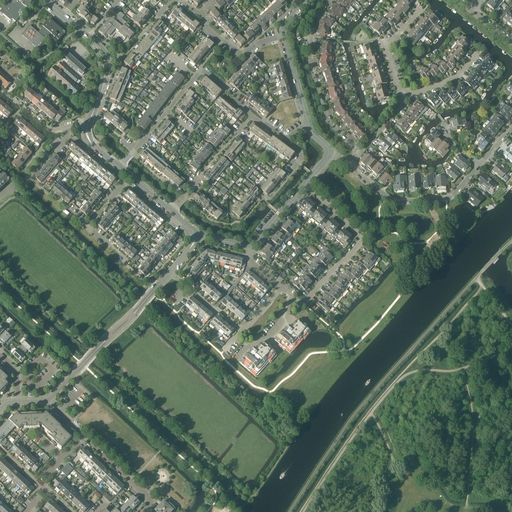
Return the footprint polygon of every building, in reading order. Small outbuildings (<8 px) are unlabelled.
[(4,0),(0,5),(0,9),(1,11),(0,11),(0,12),(10,21),(12,20),(15,22),(29,6),(30,6),(31,6),(31,5),(31,4),(29,2),(30,1),(28,0),(4,0)] [(98,20),(95,17),(90,13),(88,14),(85,11),(86,10),(85,9),(87,7),(89,9),(92,5),(91,5),(94,1),(95,0),(83,0),(81,3),(82,5),(82,6),(76,12),(80,16),(84,19),(89,24),(91,26),(92,24),(94,25),(98,20)] [(189,0),(188,1),(191,4),(192,2),(194,4),(192,5),(196,8),(201,2),(201,3),(203,1),(205,3),(206,0),(189,0)] [(228,6),(222,0),(219,0),(220,0),(221,2),(219,3),(218,2),(213,6),(214,8),(213,10),(208,15),(211,19),(213,17),(214,18),(213,20),(216,23),(221,18),(217,13),(221,10),(222,11),(228,6)] [(282,0),(278,0),(277,2),(282,8),(284,6),(287,9),(289,7),(287,5),(289,3),(285,0),(283,0),(283,1),(282,0)] [(338,0),(339,0),(337,2),(345,12),(348,9),(347,7),(349,5),(344,0),(338,0)] [(397,3),(397,4),(406,12),(409,9),(408,8),(410,6),(409,5),(403,0),(402,0),(399,4),(397,3)] [(491,0),(487,5),(490,8),(489,10),(493,14),(499,8),(497,6),(491,0)] [(277,2),(273,6),(281,15),(283,13),(280,10),(282,8),(277,2)] [(337,2),(331,7),(340,17),(346,12),(345,12),(337,2)] [(397,6),(394,10),(401,17),(403,14),(404,15),(406,12),(397,4),(396,4),(397,6)] [(174,13),(170,17),(175,20),(176,19),(182,12),(176,6),(172,11),(174,13)] [(281,15),(273,6),(269,9),(274,15),(277,13),(279,16),(281,15)] [(145,7),(140,12),(147,19),(153,12),(148,8),(148,9),(145,7)] [(329,11),(327,13),(335,22),(340,17),(331,7),(328,10),(329,11)] [(269,9),(265,13),(273,22),(275,20),(272,17),(274,15),(269,9)] [(392,9),(387,14),(397,23),(400,19),(399,19),(401,17),(394,10),(392,9)] [(126,23),(122,19),(124,16),(120,13),(117,11),(116,12),(118,15),(119,15),(119,16),(115,13),(112,17),(113,19),(109,24),(106,22),(98,32),(106,38),(108,36),(109,37),(115,30),(118,32),(118,33),(125,39),(126,38),(129,40),(132,37),(133,36),(135,32),(126,24),(126,23)] [(507,23),(511,17),(511,13),(509,11),(503,19),(507,23)] [(140,12),(137,16),(144,23),(147,19),(140,12)] [(182,12),(176,19),(179,21),(176,24),(178,25),(186,15),(182,12)] [(265,13),(261,17),(267,23),(269,21),(272,24),(273,22),(265,13)] [(335,22),(327,13),(322,18),(330,27),(331,28),(333,26),(335,27),(338,25),(336,23),(335,22)] [(225,14),(221,18),(216,23),(215,23),(217,25),(218,24),(221,27),(227,20),(225,18),(227,16),(225,14)] [(387,14),(383,19),(383,20),(389,25),(392,27),(393,25),(394,26),(397,23),(387,14)] [(428,16),(425,19),(433,26),(435,27),(438,24),(436,22),(438,20),(435,18),(435,17),(432,14),(431,15),(431,14),(429,16),(428,16)] [(144,23),(137,16),(135,15),(131,19),(140,27),(144,23)] [(186,15),(178,25),(179,26),(182,24),(184,26),(190,19),(186,15)] [(261,17),(257,20),(265,29),(267,28),(264,25),(267,23),(261,17)] [(383,20),(383,19),(382,19),(380,17),(375,23),(385,31),(388,28),(387,27),(389,25),(383,20)] [(330,27),(322,18),(321,18),(318,21),(317,27),(319,27),(318,34),(320,34),(319,37),(325,38),(326,35),(328,35),(329,28),(330,27)] [(425,19),(424,18),(422,20),(422,19),(419,23),(429,31),(433,26),(425,19)] [(155,25),(163,32),(166,27),(164,25),(166,23),(165,23),(161,19),(155,25)] [(192,20),(190,19),(184,26),(188,30),(189,29),(195,22),(192,19),(192,20)] [(21,36),(37,49),(37,50),(45,40),(45,39),(49,34),(53,36),(52,37),(52,38),(54,39),(55,38),(58,41),(65,33),(49,20),(42,27),(43,28),(39,34),(30,26),(21,36)] [(230,23),(227,20),(221,27),(223,29),(222,30),(224,32),(233,23),(232,21),(230,23)] [(257,20),(253,24),(259,30),(261,28),(264,31),(265,29),(257,20)] [(202,27),(195,22),(189,29),(193,33),(195,30),(198,32),(202,27)] [(235,24),(233,23),(224,32),(225,34),(226,33),(229,35),(235,29),(233,26),(235,24)] [(385,31),(375,23),(371,28),(380,36),(382,33),(383,34),(385,31)] [(429,31),(419,23),(416,26),(417,27),(415,29),(424,36),(429,31)] [(259,30),(253,24),(249,28),(250,29),(257,36),(257,37),(259,35),(257,32),(259,30)] [(155,25),(152,30),(160,36),(162,38),(165,34),(163,32),(155,25)] [(238,32),(235,29),(229,35),(231,38),(230,39),(232,41),(238,35),(242,32),(240,30),(238,32)] [(238,35),(232,41),(235,43),(236,42),(238,44),(236,45),(239,49),(245,43),(245,44),(247,43),(249,44),(253,40),(252,38),(254,36),(255,38),(257,36),(250,29),(247,32),(248,33),(242,40),(238,35)] [(424,36),(415,29),(413,31),(412,30),(410,33),(420,42),(424,36)] [(150,33),(149,34),(156,41),(160,36),(152,30),(149,32),(150,33)] [(408,37),(406,40),(413,46),(417,42),(419,43),(420,42),(410,33),(407,37),(408,37)] [(149,34),(145,38),(153,45),(156,41),(149,34)] [(461,36),(456,43),(464,49),(466,46),(467,47),(470,44),(461,36)] [(153,45),(145,38),(142,43),(149,49),(153,45)] [(202,40),(211,48),(215,43),(211,39),(209,41),(205,38),(202,40)] [(211,48),(202,40),(201,42),(202,43),(199,46),(206,53),(207,52),(211,48)] [(464,49),(456,43),(455,42),(454,43),(456,45),(452,50),(453,51),(461,58),(464,54),(465,55),(467,52),(464,49)] [(142,43),(138,47),(146,53),(149,49),(142,43)] [(365,54),(375,51),(373,44),(367,46),(367,44),(364,45),(364,47),(361,48),(362,51),(363,51),(364,54),(365,54)] [(61,56),(68,48),(65,46),(59,54),(61,56)] [(206,53),(199,46),(194,51),(202,58),(206,53)] [(146,53),(138,47),(135,51),(142,57),(146,53)] [(333,49),(321,47),(319,53),(320,53),(332,55),(333,49)] [(142,57),(135,51),(134,52),(133,51),(131,54),(138,61),(139,61),(142,57)] [(194,51),(190,56),(197,63),(202,58),(194,51)] [(375,51),(365,54),(367,61),(368,60),(377,58),(377,57),(375,51)] [(461,58),(453,51),(448,57),(456,64),(456,65),(459,62),(458,61),(461,58)] [(320,53),(318,64),(332,63),(333,63),(335,56),(332,55),(320,53)] [(66,55),(63,58),(82,76),(85,72),(84,71),(86,69),(68,54),(67,55),(66,55)] [(131,54),(127,58),(134,65),(138,61),(131,54)] [(251,58),(249,60),(256,66),(258,63),(261,65),(262,63),(252,54),(250,57),(251,58)] [(197,63),(190,56),(188,59),(190,61),(188,64),(193,68),(197,63)] [(379,57),(377,57),(377,58),(368,60),(370,67),(381,64),(381,63),(379,57)] [(456,64),(448,57),(443,63),(448,68),(451,71),(454,68),(453,67),(456,64)] [(134,65),(127,58),(123,63),(131,69),(134,65)] [(483,61),(481,64),(488,70),(491,73),(497,65),(495,64),(494,65),(487,59),(484,62),(483,61)] [(246,62),(244,64),(255,72),(256,71),(254,69),(256,66),(249,60),(247,63),(246,62)] [(439,60),(433,66),(439,71),(443,75),(446,72),(445,71),(448,68),(443,63),(439,60)] [(57,66),(60,69),(59,70),(55,67),(49,74),(74,96),(80,89),(61,72),(62,71),(75,83),(79,79),(61,63),(57,66)] [(275,72),(283,69),(282,66),(284,66),(283,63),(270,67),(269,67),(269,69),(271,69),(274,68),(275,72)] [(370,67),(368,67),(369,71),(371,70),(372,73),(384,70),(382,63),(381,63),(381,64),(370,67)] [(244,67),(241,70),(248,75),(251,72),(253,74),(255,72),(244,64),(242,66),(244,67)] [(431,64),(426,70),(430,74),(435,78),(437,75),(436,74),(439,71),(433,66),(431,64)] [(488,70),(481,64),(478,67),(477,67),(475,70),(475,71),(483,77),(488,70)] [(430,74),(426,70),(422,66),(416,73),(426,81),(428,78),(427,78),(430,74)] [(335,67),(334,68),(323,71),(321,71),(323,77),(336,73),(335,67)] [(122,68),(120,74),(129,78),(132,79),(132,77),(129,75),(131,72),(122,68)] [(276,75),(273,76),(273,78),(286,75),(286,72),(284,73),(283,69),(275,72),(276,75)] [(238,71),(236,73),(247,82),(248,80),(246,78),(248,75),(241,70),(239,72),(238,71)] [(372,73),(370,74),(371,77),(373,77),(374,80),(385,77),(386,77),(384,70),(372,73)] [(12,82),(0,71),(0,83),(6,89),(12,82)] [(483,77),(475,71),(473,74),(472,73),(469,76),(470,77),(477,83),(483,77)] [(177,73),(173,78),(181,83),(184,79),(180,75),(177,73)] [(247,82),(236,73),(235,75),(236,76),(234,79),(241,85),(243,82),(246,84),(247,82)] [(338,79),(336,73),(323,77),(324,80),(325,80),(326,83),(338,79)] [(129,78),(120,74),(118,77),(119,77),(118,79),(127,83),(129,78)] [(287,77),(286,75),(273,78),(271,79),(272,81),(277,80),(278,83),(287,81),(286,77),(287,77)] [(387,84),(385,77),(374,80),(376,87),(385,84),(387,84)] [(467,79),(464,82),(472,89),(471,90),(473,92),(479,84),(477,83),(470,77),(468,80),(467,79)] [(173,78),(170,82),(178,88),(181,83),(173,78)] [(205,78),(201,83),(197,88),(198,89),(200,86),(207,92),(213,85),(205,78)] [(118,79),(116,84),(125,88),(127,83),(118,79)] [(241,85),(234,79),(232,82),(231,81),(229,83),(239,91),(241,89),(239,88),(241,85)] [(338,79),(326,83),(324,83),(325,86),(327,86),(327,89),(328,89),(339,86),(340,86),(338,79)] [(178,88),(170,82),(169,81),(166,86),(174,91),(175,90),(175,91),(178,88)] [(287,81),(278,83),(279,87),(276,88),(277,90),(290,86),(289,84),(288,84),(287,81)] [(115,85),(113,89),(123,93),(125,88),(116,84),(116,86),(115,85)] [(376,87),(374,87),(376,94),(387,91),(385,84),(376,87)] [(222,92),(213,85),(207,92),(216,99),(222,92)] [(327,89),(326,89),(328,95),(340,92),(343,91),(341,85),(340,86),(339,86),(328,89),(327,89)] [(456,87),(453,90),(459,95),(461,97),(467,91),(460,85),(457,88),(456,87)] [(166,86),(163,90),(170,96),(174,91),(166,86)] [(290,86),(277,90),(277,92),(280,91),(281,95),(290,92),(289,89),(290,89),(290,86)] [(190,90),(186,95),(194,101),(194,102),(196,103),(200,99),(194,95),(196,92),(194,91),(193,90),(191,88),(190,90)] [(447,90),(445,93),(451,99),(454,102),(459,95),(453,90),(451,88),(448,91),(447,90)] [(25,102),(33,92),(29,89),(23,95),(26,97),(23,100),(25,102)] [(123,93),(113,89),(112,92),(113,92),(112,94),(121,98),(123,93)] [(170,96),(163,90),(159,94),(167,100),(170,96)] [(387,91),(376,94),(378,101),(380,100),(380,101),(384,100),(383,99),(389,98),(387,91)] [(451,99),(445,93),(442,91),(439,94),(438,93),(436,96),(442,102),(445,105),(451,99)] [(33,92),(25,102),(26,103),(29,100),(31,102),(37,96),(33,92)] [(252,106),(258,99),(255,96),(257,94),(255,92),(246,103),(249,105),(250,103),(252,106)] [(290,92),(281,95),(282,98),(279,99),(280,102),(293,98),(292,95),(291,96),(290,92)] [(340,92),(328,95),(330,102),(332,102),(342,98),(340,92)] [(34,104),(31,107),(33,109),(41,99),(43,97),(39,94),(37,96),(31,102),(34,104)] [(112,94),(109,102),(110,102),(111,103),(115,104),(123,107),(124,107),(124,105),(125,105),(119,103),(121,98),(112,94)] [(159,94),(156,99),(164,104),(167,100),(159,94)] [(442,102),(436,96),(433,94),(430,97),(429,96),(427,99),(434,106),(433,107),(436,109),(442,102)] [(194,101),(186,95),(184,98),(184,99),(183,100),(191,106),(194,102),(194,101)] [(217,110),(225,100),(221,97),(215,104),(218,106),(215,109),(217,110)] [(343,98),(342,98),(332,102),(333,107),(332,107),(334,113),(345,106),(346,106),(343,98)] [(45,103),(41,99),(33,109),(35,110),(37,107),(40,109),(45,103)] [(156,99),(153,103),(160,109),(164,104),(156,99)] [(261,101),(258,99),(252,106),(255,108),(254,109),(256,111),(265,100),(263,99),(261,101)] [(191,106),(183,100),(180,105),(188,111),(191,106)] [(229,104),(225,100),(217,110),(218,112),(220,109),(223,111),(229,104)] [(265,100),(256,111),(258,112),(259,111),(261,113),(267,107),(264,104),(266,102),(265,100)] [(412,108),(421,116),(424,112),(428,109),(425,107),(424,108),(416,101),(414,103),(415,104),(412,108)] [(45,103),(40,109),(42,111),(40,114),(41,116),(49,106),(45,103)] [(160,109),(153,103),(150,107),(157,113),(160,109)] [(502,103),(497,108),(500,110),(498,113),(507,120),(511,113),(511,110),(510,108),(509,109),(504,105),(502,103)] [(229,104),(223,111),(227,115),(234,107),(229,104)] [(5,105),(0,109),(0,112),(3,115),(9,108),(5,105)] [(180,105),(175,111),(180,115),(182,113),(184,115),(186,116),(190,112),(188,111),(180,105)] [(49,106),(41,116),(43,117),(45,114),(48,116),(53,110),(49,106)] [(345,106),(334,113),(333,113),(336,117),(338,116),(341,119),(349,111),(347,110),(348,109),(345,106)] [(63,107),(57,113),(53,118),(55,119),(58,122),(66,112),(64,111),(65,109),(63,107)] [(157,113),(150,107),(146,111),(154,117),(157,113)] [(235,108),(234,107),(227,115),(232,118),(238,110),(235,108)] [(270,109),(267,107),(261,113),(264,116),(263,117),(265,119),(274,108),(272,107),(270,109)] [(9,108),(3,115),(7,118),(13,112),(9,108)] [(408,110),(405,113),(414,120),(414,121),(416,122),(421,116),(412,108),(409,111),(408,110)] [(57,113),(53,110),(48,116),(50,118),(49,120),(52,123),(55,119),(53,118),(57,113)] [(245,116),(238,110),(232,118),(236,121),(238,119),(241,121),(245,116)] [(110,122),(116,115),(112,111),(110,114),(108,112),(104,117),(110,122)] [(154,117),(146,111),(143,116),(144,116),(151,122),(154,119),(153,119),(154,117)] [(349,111),(341,119),(340,119),(344,124),(354,115),(349,111)] [(404,117),(401,120),(409,127),(409,126),(414,121),(414,120),(405,113),(403,116),(404,117)] [(354,114),(354,115),(344,124),(348,128),(357,120),(355,118),(357,117),(354,114)] [(490,122),(499,130),(505,122),(496,114),(490,122)] [(116,115),(110,122),(114,126),(123,116),(121,115),(119,117),(116,115)] [(124,115),(123,116),(114,126),(119,129),(125,122),(122,120),(124,117),(125,116),(124,115)] [(151,122),(144,116),(140,121),(148,126),(151,122)] [(18,128),(24,121),(19,117),(14,124),(18,128)] [(169,118),(163,125),(170,131),(174,127),(171,125),(173,122),(169,118)] [(449,122),(452,132),(462,129),(461,126),(467,125),(465,118),(459,119),(459,120),(453,122),(453,121),(449,122)] [(357,120),(348,128),(346,130),(350,134),(351,133),(355,137),(364,128),(357,120)] [(409,127),(401,120),(398,123),(397,123),(395,125),(405,134),(410,128),(409,126),(409,127)] [(28,125),(24,121),(18,128),(22,131),(28,125)] [(148,126),(140,121),(137,125),(140,127),(138,130),(143,133),(148,126)] [(129,126),(125,122),(119,129),(125,135),(129,130),(127,128),(129,126)] [(487,125),(483,130),(492,137),(499,130),(490,122),(489,123),(488,122),(486,124),(487,125)] [(255,124),(251,129),(249,132),(254,135),(259,128),(255,124)] [(28,125),(22,131),(26,135),(32,128),(28,125)] [(170,131),(163,125),(160,129),(167,135),(170,131)] [(225,126),(224,125),(223,126),(222,127),(220,125),(217,128),(219,130),(227,136),(232,130),(228,126),(227,126),(226,125),(225,126)] [(32,128),(26,135),(30,138),(36,132),(32,128)] [(217,128),(213,132),(222,140),(224,139),(227,136),(219,130),(217,128)] [(264,131),(259,128),(254,135),(258,139),(264,131)] [(368,132),(364,128),(355,137),(357,139),(358,137),(360,140),(364,137),(367,135),(366,134),(368,132)] [(438,137),(438,138),(440,136),(437,134),(440,131),(437,128),(426,140),(431,145),(438,137)] [(167,135),(160,129),(158,130),(155,133),(163,140),(167,135)] [(264,131),(258,139),(263,142),(268,134),(264,131)] [(40,135),(36,132),(30,138),(35,142),(40,135)] [(219,144),(222,140),(213,132),(211,135),(211,134),(209,136),(219,144)] [(488,136),(483,132),(476,141),(480,145),(478,147),(482,151),(490,142),(486,139),(488,136)] [(163,140),(155,133),(150,139),(154,143),(155,142),(158,144),(159,143),(161,145),(164,141),(163,140)] [(268,134),(263,142),(267,145),(273,137),(268,134)] [(40,135),(35,142),(39,145),(44,139),(40,135)] [(389,135),(385,140),(391,145),(392,147),(394,144),(395,144),(397,143),(398,143),(400,144),(402,142),(394,135),(392,137),(389,135)] [(219,144),(209,136),(206,140),(215,148),(219,144)] [(240,136),(234,142),(241,149),(245,145),(242,142),(244,140),(240,136)] [(273,137),(267,145),(271,148),(277,141),(273,137)] [(431,145),(429,147),(432,150),(433,149),(436,151),(437,150),(443,142),(438,138),(438,137),(431,145)] [(385,140),(383,139),(379,144),(382,147),(379,149),(384,153),(391,145),(385,140)] [(277,141),(271,148),(276,152),(281,144),(277,141)] [(72,151),(78,145),(74,142),(68,148),(72,151)] [(241,149),(234,142),(231,145),(232,146),(231,147),(238,154),(242,149),(241,149)] [(448,147),(443,142),(437,150),(441,154),(440,156),(443,158),(448,152),(445,150),(448,147)] [(201,145),(200,146),(210,155),(214,150),(206,144),(204,147),(201,145)] [(286,147),(281,144),(276,152),(280,155),(286,147)] [(78,145),(72,151),(71,153),(74,156),(81,148),(78,145)] [(210,155),(200,146),(199,147),(199,148),(197,151),(199,153),(206,159),(210,155)] [(238,154),(231,147),(227,152),(237,160),(239,159),(236,156),(238,154)] [(290,150),(286,147),(280,155),(284,158),(290,150)] [(511,148),(510,147),(503,155),(511,162),(511,148)] [(22,152),(28,158),(32,153),(25,148),(22,152)] [(85,151),(81,148),(74,156),(78,160),(85,151)] [(147,149),(145,151),(141,156),(145,160),(153,150),(151,148),(149,151),(147,149)] [(153,150),(145,160),(149,163),(155,156),(153,154),(155,152),(153,150)] [(292,152),(290,150),(284,158),(287,160),(285,163),(287,164),(293,155),(295,156),(297,154),(293,151),(292,152)] [(89,155),(85,151),(78,160),(82,163),(89,155)] [(28,158),(22,152),(18,156),(25,162),(28,158)] [(237,160),(227,152),(224,156),(231,162),(234,159),(236,162),(237,160)] [(199,153),(196,157),(203,163),(206,159),(199,153)] [(54,154),(51,158),(59,166),(63,162),(54,154)] [(363,158),(359,163),(362,165),(360,167),(363,169),(373,158),(371,156),(370,157),(367,154),(366,154),(363,157),(363,158)] [(93,158),(89,155),(82,163),(86,166),(93,158)] [(454,165),(460,170),(462,168),(465,170),(470,165),(464,161),(465,160),(459,155),(455,159),(457,161),(454,165)] [(25,162),(18,156),(15,160),(21,166),(25,162)] [(160,160),(155,156),(149,163),(153,167),(160,160)] [(203,163),(196,157),(192,161),(193,161),(200,168),(203,165),(202,164),(203,163)] [(59,166),(51,158),(48,162),(56,169),(59,166)] [(97,162),(93,158),(86,166),(90,170),(97,162)] [(219,162),(229,170),(230,171),(231,170),(227,167),(230,164),(222,158),(219,162)] [(376,160),(373,158),(363,169),(365,171),(367,169),(370,172),(371,171),(377,163),(375,161),(376,160)] [(21,166),(15,160),(11,164),(18,170),(21,166)] [(160,160),(153,167),(157,170),(164,163),(160,160)] [(200,168),(193,161),(188,167),(191,169),(190,170),(194,174),(200,168)] [(377,163),(371,171),(374,173),(372,175),(375,178),(380,173),(379,172),(384,166),(379,161),(377,163)] [(492,171),(503,180),(505,182),(508,179),(506,176),(505,175),(509,171),(498,161),(494,165),(496,167),(492,171)] [(48,162),(44,166),(53,173),(56,169),(48,162)] [(101,165),(97,162),(90,170),(94,173),(101,165)] [(219,162),(215,166),(222,172),(225,170),(227,172),(229,170),(219,162)] [(164,163),(157,170),(161,174),(168,167),(164,163)] [(449,167),(451,169),(447,174),(455,181),(459,175),(454,171),(456,168),(451,164),(449,167)] [(105,168),(101,165),(94,173),(98,176),(105,168)] [(44,166),(41,170),(49,177),(53,173),(44,166)] [(222,172),(215,166),(212,170),(219,176),(222,172)] [(161,174),(165,177),(168,180),(171,182),(175,185),(180,190),(185,185),(183,183),(187,178),(185,177),(183,179),(181,178),(178,175),(174,172),(171,169),(168,167),(161,174)] [(272,170),(282,179),(288,173),(283,169),(281,171),(278,169),(276,168),(276,169),(274,167),(272,170)] [(105,168),(98,176),(102,180),(108,172),(105,168)] [(246,175),(245,176),(247,178),(249,177),(251,174),(253,172),(257,175),(259,174),(252,168),(249,172),(247,175),(246,175)] [(41,170),(38,174),(46,181),(49,177),(41,170)] [(210,171),(207,174),(215,181),(219,176),(212,170),(210,171)] [(282,179),(272,170),(269,173),(270,174),(269,176),(270,177),(278,183),(279,182),(282,179)] [(112,175),(108,172),(102,180),(105,183),(112,175)] [(0,188),(8,182),(9,182),(3,174),(2,174),(0,175),(0,188)] [(46,181),(38,174),(34,178),(43,185),(46,181)] [(215,181),(207,174),(202,180),(206,184),(208,182),(211,184),(212,185),(213,185),(216,182),(215,181)] [(379,181),(384,186),(388,181),(390,183),(393,180),(385,174),(379,181)] [(478,184),(487,191),(486,192),(489,194),(490,194),(491,194),(492,193),(493,192),(493,191),(492,190),(491,189),(495,184),(484,174),(480,179),(481,180),(478,184)] [(112,175),(105,183),(110,187),(117,178),(112,175)] [(416,175),(416,177),(408,177),(409,190),(417,189),(416,183),(420,183),(419,175),(416,175)] [(434,182),(433,177),(433,175),(430,176),(430,177),(427,177),(427,178),(423,179),(424,189),(431,188),(431,182),(434,182)] [(396,185),(393,185),(394,190),(404,189),(403,183),(406,183),(406,176),(396,177),(396,185)] [(270,177),(267,181),(274,187),(278,183),(270,177)] [(445,179),(445,177),(435,178),(436,191),(446,190),(445,185),(448,185),(448,179),(445,179)] [(264,178),(260,182),(261,182),(271,191),(274,187),(267,181),(264,178)] [(56,194),(62,188),(63,185),(59,182),(52,191),(56,194)] [(271,191),(261,182),(259,184),(262,186),(260,189),(267,195),(271,191)] [(62,188),(56,194),(60,197),(65,191),(67,189),(63,185),(62,188)] [(253,186),(249,191),(257,197),(259,195),(259,194),(260,193),(253,186)] [(464,197),(475,206),(478,202),(480,203),(483,199),(471,188),(464,197)] [(65,191),(60,197),(64,201),(69,194),(71,192),(67,189),(65,191)] [(127,201),(134,193),(130,189),(123,198),(127,201)] [(95,190),(92,194),(94,195),(100,201),(104,197),(95,190)] [(257,197),(249,191),(246,195),(253,201),(254,200),(255,200),(257,197)] [(71,192),(69,194),(64,201),(68,204),(75,196),(71,192)] [(196,203),(202,196),(198,192),(196,195),(193,193),(189,198),(196,203)] [(138,196),(134,193),(127,201),(130,204),(138,196)] [(94,195),(90,199),(97,205),(100,201),(94,195)] [(202,195),(202,196),(196,203),(199,206),(199,205),(200,206),(207,199),(202,195)] [(241,195),(239,197),(249,205),(253,201),(246,195),(243,197),(241,195)] [(138,196),(130,204),(134,208),(141,200),(138,196)] [(249,205),(239,197),(238,198),(241,200),(238,203),(246,209),(249,205)] [(303,211),(311,202),(307,198),(305,201),(302,199),(296,207),(298,209),(299,208),(303,211)] [(97,205),(90,199),(87,203),(94,208),(97,205)] [(207,199),(200,206),(205,210),(211,202),(207,199)] [(141,200),(134,208),(138,211),(145,203),(141,200)] [(94,208),(87,203),(85,201),(82,205),(90,212),(94,208)] [(246,209),(238,203),(236,201),(233,206),(235,208),(243,214),(245,211),(246,209)] [(215,206),(211,202),(205,210),(209,213),(215,206)] [(311,202),(303,211),(306,214),(306,215),(308,217),(315,210),(312,208),(315,205),(311,202)] [(149,206),(145,203),(138,211),(142,214),(149,206)] [(82,205),(78,209),(87,217),(90,212),(82,205)] [(114,205),(110,209),(117,215),(120,211),(114,205)] [(153,210),(149,206),(142,214),(146,218),(153,210)] [(215,206),(209,213),(213,217),(219,209),(215,206)] [(221,207),(219,209),(213,217),(217,220),(221,216),(222,217),(226,213),(226,211),(221,207)] [(243,214),(235,208),(231,213),(233,216),(235,214),(239,218),(243,214)] [(117,215),(110,209),(107,213),(115,220),(119,216),(117,215)] [(315,210),(308,217),(310,219),(311,219),(315,222),(323,212),(319,209),(317,212),(315,210)] [(157,213),(153,210),(146,218),(150,221),(157,213)] [(323,212),(315,222),(319,225),(318,226),(320,228),(327,220),(325,218),(327,215),(323,212)] [(107,213),(104,217),(112,224),(115,220),(107,213)] [(161,216),(157,213),(150,221),(154,225),(155,223),(161,216)] [(161,216),(155,223),(159,226),(165,220),(161,216)] [(112,224),(104,217),(100,221),(109,228),(112,224)] [(327,220),(320,228),(322,230),(323,229),(327,232),(335,223),(331,219),(329,222),(327,220)] [(288,220),(285,224),(294,233),(298,229),(298,230),(301,227),(293,221),(291,223),(288,220)] [(109,228),(100,221),(97,225),(105,232),(109,228)] [(339,226),(335,223),(327,232),(331,235),(330,236),(332,238),(339,231),(337,229),(339,226)] [(294,233),(285,224),(281,228),(284,231),(282,233),(290,239),(292,237),(291,236),(294,233)] [(166,234),(175,241),(178,237),(170,230),(166,234)] [(341,232),(339,231),(332,238),(335,240),(335,239),(339,243),(347,233),(343,230),(341,232)] [(290,239),(282,233),(281,235),(278,232),(274,236),(284,245),(287,241),(288,242),(290,239)] [(112,242),(116,245),(123,237),(119,233),(112,242)] [(347,233),(339,243),(343,246),(342,247),(345,249),(351,241),(349,239),(351,236),(347,233)] [(175,241),(166,234),(163,237),(171,245),(175,241)] [(284,245),(274,236),(271,240),(274,243),(272,245),(280,252),(282,249),(281,248),(284,245)] [(123,237),(116,245),(120,248),(127,240),(123,237)] [(163,237),(160,241),(169,249),(171,247),(170,246),(171,245),(163,237)] [(128,239),(127,240),(120,248),(124,252),(131,243),(132,242),(128,239)] [(160,241),(156,245),(166,253),(169,249),(160,241)] [(131,243),(124,252),(128,255),(135,247),(131,243)] [(166,253),(156,245),(153,249),(155,251),(161,256),(162,257),(166,253)] [(280,252),(272,245),(270,247),(267,245),(264,249),(274,257),(277,253),(278,254),(280,252)] [(135,247),(128,255),(132,258),(139,250),(135,247)] [(323,250),(319,254),(329,262),(332,258),(330,256),(331,254),(324,247),(322,250),(323,250)] [(274,257),(264,249),(261,253),(263,255),(261,257),(269,264),(271,261),(270,261),(274,257)] [(206,250),(199,258),(205,263),(209,259),(206,250)] [(216,252),(206,250),(209,259),(214,261),(216,252)] [(155,251),(152,255),(158,260),(161,256),(155,251)] [(365,258),(374,266),(376,262),(377,263),(380,260),(376,256),(375,257),(368,251),(366,254),(368,255),(365,258)] [(150,253),(146,257),(148,259),(155,264),(158,260),(152,255),(150,253)] [(329,262),(319,254),(316,258),(315,257),(313,259),(321,266),(323,264),(326,266),(329,262)] [(232,256),(229,267),(234,268),(237,258),(232,256)] [(199,258),(195,262),(202,268),(205,263),(199,258)] [(237,258),(234,268),(240,270),(243,259),(237,258)] [(374,266),(365,258),(363,261),(361,260),(359,262),(367,270),(369,271),(374,266)] [(155,264),(148,259),(145,262),(151,268),(155,264)] [(321,266),(313,259),(311,262),(312,262),(309,266),(319,274),(322,270),(319,268),(321,266)] [(143,261),(140,265),(142,266),(148,272),(151,268),(145,262),(143,261)] [(202,268),(195,262),(191,266),(200,273),(203,269),(202,268)] [(367,270),(359,262),(356,265),(354,263),(352,266),(362,275),(367,270)] [(138,270),(137,273),(142,277),(144,275),(145,276),(148,272),(142,266),(138,270)] [(191,266),(188,270),(194,276),(196,278),(200,273),(191,266)] [(319,274),(309,266),(306,270),(305,269),(303,271),(311,278),(312,276),(315,278),(319,274)] [(352,270),(349,273),(354,278),(357,281),(362,275),(352,266),(350,268),(352,270)] [(194,276),(188,270),(184,274),(191,280),(194,276)] [(247,281),(253,275),(248,271),(241,279),(245,283),(247,281)] [(311,278),(303,271),(301,274),(302,275),(299,278),(308,287),(312,283),(309,280),(311,278)] [(343,271),(340,275),(350,283),(354,278),(349,273),(346,271),(345,272),(343,271)] [(253,275),(247,281),(251,285),(257,278),(253,275)] [(350,283),(340,275),(337,277),(339,279),(337,282),(338,283),(345,289),(350,283)] [(261,282),(257,278),(251,285),(255,288),(261,282)] [(308,287),(299,278),(295,282),(294,281),(292,284),(300,290),(302,288),(305,290),(308,287)] [(209,285),(210,285),(211,283),(207,279),(200,288),(204,291),(209,285)] [(265,285),(261,282),(255,288),(259,292),(265,285)] [(209,285),(204,291),(208,295),(214,288),(215,286),(211,283),(210,285),(209,285)] [(345,289),(338,283),(335,286),(334,285),(332,287),(342,296),(346,290),(345,289)] [(265,285),(259,292),(258,293),(260,295),(259,296),(261,298),(269,289),(265,285)] [(215,286),(214,288),(208,295),(212,298),(219,290),(215,286)] [(342,296),(332,287),(330,290),(331,291),(329,294),(337,301),(342,296)] [(219,290),(212,298),(216,302),(224,293),(219,290)] [(325,295),(322,298),(333,307),(338,301),(337,301),(329,294),(326,291),(324,294),(325,295)] [(225,306),(231,300),(227,296),(221,303),(225,306)] [(190,307),(196,301),(192,297),(186,304),(190,307)] [(231,300),(225,306),(229,310),(235,303),(235,304),(237,302),(233,298),(231,300)] [(333,307),(322,298),(320,301),(319,300),(315,304),(321,309),(322,308),(323,308),(322,310),(326,313),(329,309),(330,310),(333,307)] [(196,301),(190,307),(194,311),(200,304),(196,301)] [(235,303),(229,310),(233,313),(241,305),(237,302),(235,304),(235,303)] [(200,304),(194,311),(193,313),(197,316),(198,314),(204,308),(200,304)] [(245,308),(241,305),(233,313),(238,317),(245,308)] [(208,311),(204,308),(198,314),(202,318),(208,311)] [(247,310),(245,308),(238,317),(242,321),(250,311),(248,309),(247,310)] [(208,311),(202,318),(207,321),(212,315),(208,311)] [(217,316),(209,325),(214,328),(221,319),(217,316)] [(214,328),(218,332),(225,323),(221,319),(214,328)] [(283,348),(290,354),(301,342),(303,339),(304,340),(311,332),(306,328),(307,327),(304,325),(303,326),(297,320),(290,328),(289,327),(287,330),(285,328),(274,341),(283,348)] [(225,323),(218,332),(222,335),(224,333),(229,327),(225,323)] [(224,333),(222,335),(228,340),(230,337),(228,336),(234,330),(229,327),(224,333)] [(7,332),(2,337),(0,339),(0,344),(2,346),(6,342),(9,344),(14,339),(11,337),(12,336),(7,332)] [(18,346),(24,352),(27,349),(31,354),(33,351),(35,349),(26,340),(21,344),(22,345),(20,346),(19,345),(18,346)] [(273,358),(274,359),(277,356),(271,351),(272,350),(269,347),(268,348),(262,343),(255,350),(254,349),(251,352),(250,351),(239,363),(256,378),(266,365),(273,358)] [(24,352),(18,346),(17,347),(18,348),(16,350),(12,354),(21,363),(23,361),(24,361),(26,359),(22,355),(24,352)] [(10,418),(8,420),(15,427),(19,430),(22,426),(24,426),(24,428),(26,428),(32,428),(37,428),(40,428),(39,426),(41,425),(52,436),(51,438),(54,441),(55,440),(59,444),(57,445),(61,449),(72,438),(68,434),(66,432),(67,432),(61,427),(62,426),(60,424),(59,425),(56,421),(52,417),(52,418),(46,412),(43,415),(42,416),(42,414),(34,414),(34,415),(31,415),(29,415),(29,414),(21,414),(21,416),(19,416),(16,413),(11,419),(10,418)] [(8,420),(5,424),(11,430),(15,427),(8,420)] [(5,424),(1,428),(8,434),(11,430),(5,424)] [(21,447),(20,446),(17,443),(11,450),(15,454),(21,447)] [(22,444),(20,446),(21,447),(15,454),(19,457),(25,451),(22,448),(24,446),(22,444)] [(81,458),(88,450),(87,449),(86,450),(83,448),(77,454),(81,458)] [(88,450),(81,458),(85,462),(91,455),(88,453),(89,452),(88,450)] [(25,451),(19,457),(23,461),(29,454),(28,454),(25,451)] [(29,454),(23,461),(27,465),(33,458),(30,455),(32,453),(30,451),(28,454),(29,454)] [(44,454),(37,462),(30,468),(35,472),(41,466),(39,464),(42,459),(47,462),(50,459),(44,454)] [(93,457),(91,455),(85,462),(88,465),(95,457),(94,456),(93,457)] [(95,457),(88,465),(92,468),(90,470),(98,462),(96,460),(97,459),(95,457)] [(37,462),(33,458),(27,465),(30,468),(37,462)] [(98,462),(90,470),(94,474),(103,464),(102,463),(101,464),(98,462)] [(10,466),(6,463),(0,469),(1,470),(4,473),(10,466)] [(52,483),(56,487),(73,469),(68,464),(62,471),(65,475),(60,479),(58,477),(52,483)] [(103,464),(94,474),(98,477),(105,469),(103,467),(104,466),(103,464)] [(10,466),(4,473),(7,476),(5,478),(7,479),(9,477),(8,477),(14,470),(10,466)] [(105,469),(98,477),(102,481),(110,471),(109,470),(108,471),(105,469)] [(18,474),(14,470),(8,477),(9,477),(12,480),(18,474)] [(111,473),(110,471),(102,481),(105,484),(113,476),(110,474),(111,473)] [(18,474),(12,480),(15,483),(13,485),(15,487),(17,485),(16,484),(22,478),(18,474)] [(115,478),(113,476),(105,484),(109,488),(118,478),(116,477),(115,478)] [(26,481),(22,478),(16,484),(17,485),(20,488),(26,481)] [(64,478),(56,487),(60,491),(66,484),(68,482),(64,478)] [(118,478),(109,488),(113,491),(120,483),(118,481),(119,480),(118,478)] [(30,485),(26,481),(20,488),(24,491),(30,485)] [(123,485),(120,483),(113,491),(117,495),(125,486),(124,484),(123,485)] [(66,484),(60,491),(64,495),(70,488),(69,487),(66,484)] [(30,485),(24,491),(16,499),(21,504),(24,501),(21,497),(26,493),(28,495),(34,489),(30,485)] [(70,488),(64,495),(67,498),(76,490),(73,487),(72,487),(71,485),(69,487),(70,488)] [(76,490),(67,498),(71,502),(78,496),(77,495),(79,493),(76,490)] [(78,496),(71,502),(75,506),(82,499),(78,496),(80,494),(79,493),(77,495),(78,496)] [(133,496),(129,500),(136,507),(139,503),(133,496)] [(82,499),(75,506),(79,509),(85,503),(85,502),(82,499)] [(47,511),(49,510),(55,504),(51,500),(44,506),(46,508),(43,511),(40,511),(38,510),(37,511),(47,511)] [(85,503),(79,509),(81,511),(84,511),(85,511),(86,511),(93,506),(88,502),(87,500),(85,502),(85,503)] [(136,507),(129,500),(125,504),(132,511),(136,507)] [(164,502),(159,506),(165,511),(171,511),(172,511),(175,510),(175,509),(174,508),(173,507),(172,506),(171,505),(170,504),(168,503),(168,504),(167,505),(164,502)]
